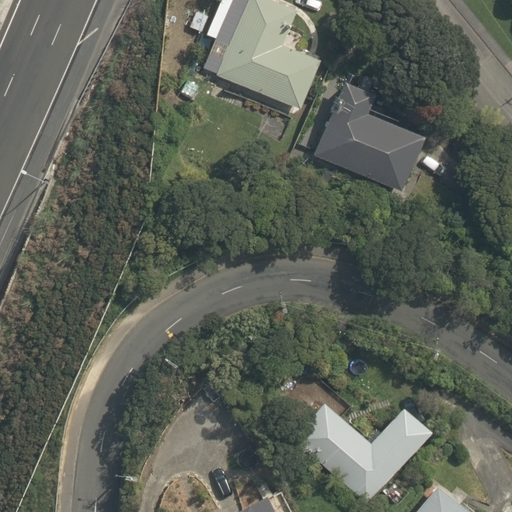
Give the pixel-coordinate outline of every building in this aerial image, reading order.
[(288,3),(280,0),(245,0),(214,72),(297,109),(319,59),(319,57),(320,55),(320,53),(320,51),(321,49),(321,47),(321,45),(321,43),(320,41),(320,39),(320,37),(319,35),(319,33),(318,31),(317,29),(317,27),(316,25),(315,24),(314,22),(313,20),(311,19),(310,17),(309,16),(307,14),(306,13),(304,11),(302,10),(301,9),(299,8),(297,7),(295,6),(294,5),(292,5),(290,4),(288,3)] [(370,89),(341,78),(311,158),(403,193),(425,133),(362,110),(370,89)] [(329,404),(298,440),(367,500),(429,429),(403,405),(371,441),(329,404)] [(499,511),(474,511),(434,482),(411,511),(502,511),(500,511),(499,511)] [(273,511),(263,490),(218,511),(273,511)]
